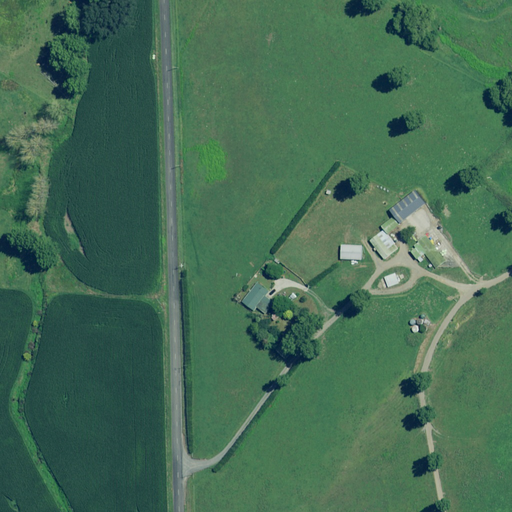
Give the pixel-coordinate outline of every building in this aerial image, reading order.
[(397,217),(403,225),(428,205),(418,191),(392,211),(397,217)] [(403,225),(397,217),(384,227),(390,235),(403,225)] [(399,250),(385,231),(372,241),(386,260),(399,250)] [(447,262),(426,233),(418,238),(421,243),(412,250),(419,260),(427,254),(438,269),(447,262)] [(364,246),(343,246),(343,260),(363,261),(364,246)] [(401,284),(397,275),(387,279),(390,288),(401,284)] [(271,292),(260,284),(245,302),(256,312),(260,308),(268,315),(277,304),(267,297),(271,292)] [(422,331),(420,326),(414,328),(417,334),(422,331)] [(296,350),(286,341),(277,350),(287,360),(296,350)]
